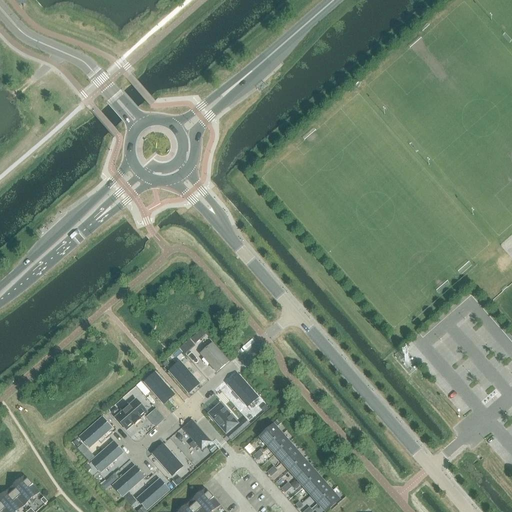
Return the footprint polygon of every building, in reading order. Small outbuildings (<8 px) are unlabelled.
[(206,335),(202,330),(191,339),(196,344),(206,335)] [(190,341),(180,349),(185,355),(195,346),(190,341)] [(199,354),(216,375),(232,362),(215,341),(199,354)] [(179,350),(175,353),(179,358),(184,354),(180,349),(179,350)] [(203,388),(181,361),(169,371),(192,398),(203,388)] [(148,388),(164,406),(177,394),(156,371),(143,383),(148,388)] [(262,399),(240,375),(228,386),(250,410),(262,399)] [(134,400),(115,417),(121,424),(133,414),(139,420),(146,414),(134,400)] [(220,404),(207,416),(225,436),(238,424),(220,404)] [(156,428),(165,419),(156,409),(147,418),(156,428)] [(103,417),(77,440),(88,453),(115,429),(103,417)] [(192,422),(181,432),(201,454),(212,444),(192,422)] [(236,427),(227,435),(232,440),(241,432),(236,427)] [(261,439),(268,447),(282,435),(276,429),(275,427),(261,439)] [(268,447),(275,455),(289,443),(282,435),(268,447)] [(126,456),(115,443),(92,462),(103,475),(126,456)] [(275,455),(283,463),(296,451),(289,443),(275,455)] [(150,456),(172,480),(185,468),(163,444),(150,456)] [(214,445),(209,449),(212,453),(217,449),(214,445)] [(283,463),(290,471),(303,460),(296,451),(283,463)] [(89,452),(85,456),(90,462),(91,461),(95,458),(89,452)] [(290,471),(297,480),(311,468),(303,460),(290,471)] [(138,466),(114,489),(125,500),(149,478),(138,466)] [(297,480),(304,488),(318,476),(311,468),(297,480)] [(25,476),(17,483),(32,500),(40,493),(25,476)] [(304,488),(311,496),(325,484),(318,476),(304,488)] [(136,501),(146,511),(149,511),(172,491),(160,479),(136,501)] [(17,483),(9,490),(24,507),(32,500),(17,483)] [(311,496),(319,504),(332,492),(325,484),(311,496)] [(206,489),(198,496),(212,511),(214,511),(221,506),(206,489)] [(9,490),(2,496),(15,511),(18,511),(24,507),(9,490)] [(332,492),(319,504),(320,506),(325,511),(326,511),(339,501),(332,492)] [(15,511),(2,496),(0,497),(0,510),(1,511),(15,511)] [(212,511),(198,496),(190,503),(198,511),(212,511)] [(198,511),(190,503),(182,509),(184,511),(198,511)]
